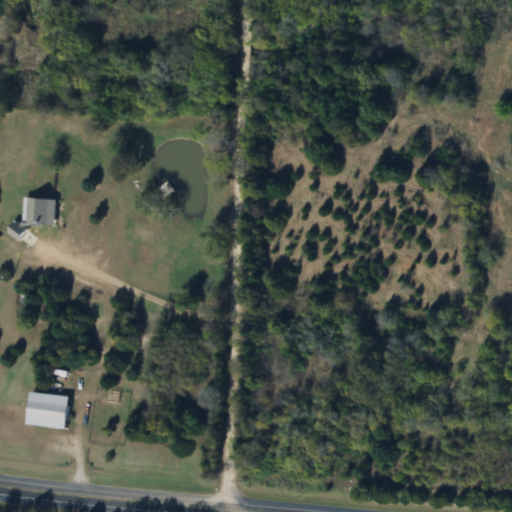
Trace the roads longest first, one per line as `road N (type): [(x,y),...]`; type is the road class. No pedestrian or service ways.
road 1 (residential): [(226,508),(243,0)]
road 2 (primary): [(270,511),(0,484)]
